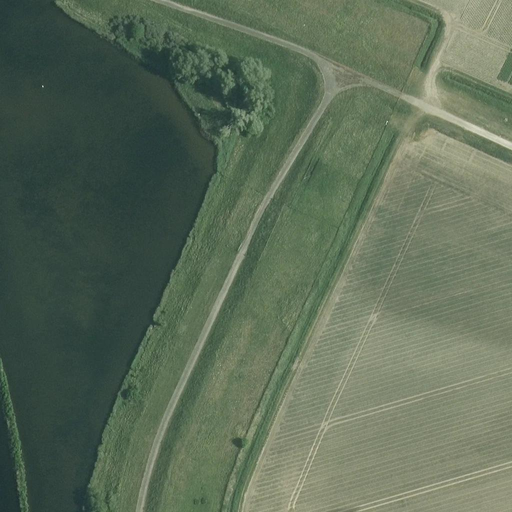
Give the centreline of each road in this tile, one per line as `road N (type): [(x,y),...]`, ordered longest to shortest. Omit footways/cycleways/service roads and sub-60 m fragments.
road 1 (unclassified): [(139,511),(157,439),(207,326),(341,72)]
road 2 (unclassified): [(341,72),(158,0)]
